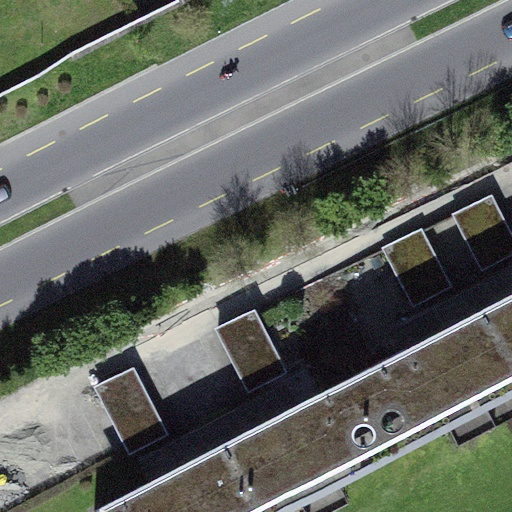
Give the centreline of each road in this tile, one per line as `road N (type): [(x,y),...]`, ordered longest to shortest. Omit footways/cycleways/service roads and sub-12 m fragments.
road 1 (unknown): [(511,168),(144,340),(0,421)]
road 2 (primary): [(0,288),(511,35)]
road 3 (primary): [(371,0),(0,187)]
